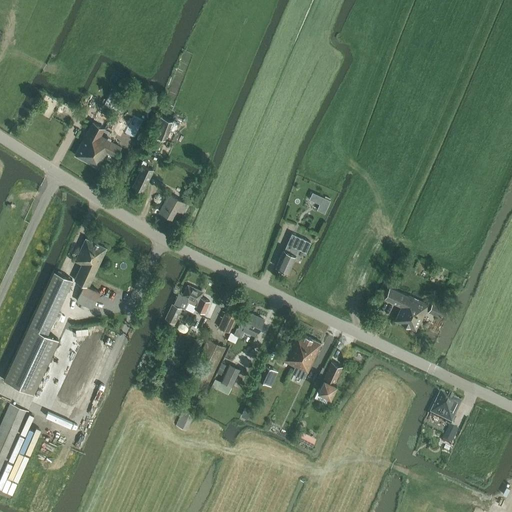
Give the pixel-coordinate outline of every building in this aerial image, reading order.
[(111,92),(104,104),(109,107),(116,95),(111,92)] [(123,99),(117,111),(122,114),(129,102),(123,99)] [(56,105),(52,114),(67,120),(71,111),(56,105)] [(112,113),(108,122),(113,123),(117,115),(112,113)] [(161,117),(154,134),(165,139),(172,121),(161,117)] [(74,157),(85,163),(99,136),(100,137),(104,128),(92,122),(74,157)] [(120,147),(100,137),(99,136),(85,163),(97,168),(105,152),(115,157),(120,147)] [(133,187),(143,192),(154,170),(143,165),(133,187)] [(189,187),(185,196),(192,200),(197,191),(189,187)] [(182,213),(187,204),(169,194),(160,211),(171,218),(176,210),(182,213)] [(320,204),(317,210),(325,213),(331,200),(323,197),(320,204)] [(302,205),(298,219),(309,222),(312,208),(302,205)] [(297,250),(304,253),(309,242),(290,234),(283,250),(282,250),(275,268),(287,273),(295,256),(294,256),(297,250)] [(74,280),(89,287),(107,248),(86,238),(75,261),(81,264),(74,280)] [(437,277),(455,284),(461,270),(443,262),(437,277)] [(4,380),(8,381),(33,393),(58,339),(47,334),(73,279),(54,271),(5,378),(4,380)] [(188,303),(196,306),(195,309),(205,313),(210,302),(200,297),(204,290),(189,283),(182,297),(177,295),(173,304),(172,303),(165,319),(175,324),(182,309),(185,310),(188,303)] [(81,285),(75,301),(92,307),(99,291),(81,285)] [(395,320),(416,330),(428,304),(390,286),(384,298),(401,306),(395,320)] [(265,297),(259,305),(265,309),(270,301),(265,297)] [(440,317),(445,307),(434,301),(429,311),(440,317)] [(240,337),(245,328),(247,324),(258,330),(264,317),(246,308),(237,327),(236,327),(233,333),(240,337)] [(229,332),(235,321),(236,317),(226,312),(219,328),(229,332)] [(69,317),(64,329),(69,331),(74,320),(69,317)] [(331,345),(336,333),(331,330),(325,343),(331,345)] [(295,365),(308,338),(295,332),(282,359),(295,365)] [(231,333),(228,339),(236,343),(238,336),(231,333)] [(225,344),(208,336),(187,381),(204,389),(225,344)] [(197,338),(190,353),(196,356),(203,341),(197,338)] [(308,338),(295,365),(307,371),(320,344),(308,338)] [(232,383),(240,366),(230,362),(222,379),(232,383)] [(332,362),(318,390),(330,396),(335,384),(334,383),(341,367),(332,362)] [(222,363),(217,373),(221,375),(225,365),(222,363)] [(258,380),(271,386),(276,375),(270,372),(271,368),(265,365),(258,380)] [(73,395),(73,386),(68,386),(68,390),(61,390),(61,396),(73,395)] [(441,393),(431,414),(452,424),(462,403),(441,393)] [(0,475),(1,476),(29,412),(10,403),(0,425),(0,475)] [(187,430),(195,412),(184,407),(176,425),(187,430)] [(245,407),(241,416),(247,419),(252,410),(245,407)] [(450,425),(446,434),(455,438),(459,430),(450,425)] [(301,430),(296,439),(305,443),(309,435),(301,430)]
